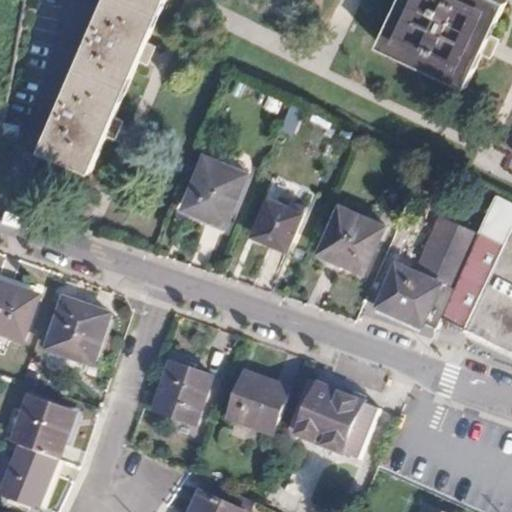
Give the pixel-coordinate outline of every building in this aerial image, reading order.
[(107,0),(42,148),(93,170),(168,0),(107,0)] [(404,0),(384,45),(472,86),(511,0),(404,0)] [(4,123),(0,141),(18,145),(22,127),(4,123)] [(230,224),(251,173),(210,155),(189,207),(230,224)] [(511,197),(493,189),(478,225),(504,237),(511,221),(511,197)] [(291,250),(306,213),(273,199),(257,235),(291,250)] [(367,269),(386,224),(342,206),(323,251),(367,269)] [(439,214),(413,271),(394,262),(376,304),(423,325),(441,283),(451,288),(476,230),(439,214)] [(451,288),(440,314),(511,347),(511,221),(504,237),(478,225),(476,230),(451,288)] [(39,299),(0,286),(0,334),(23,343),(39,299)] [(110,319),(66,304),(49,353),(92,368),(110,319)] [(211,381),(172,366),(155,413),(193,428),(211,381)] [(251,367),(232,415),(275,432),(294,386),(251,367)] [(311,376),(287,439),(299,443),(301,438),(324,381),(311,376)] [(324,381),(301,438),(344,455),(367,398),(324,381)] [(28,404),(13,447),(18,449),(58,464),(67,436),(61,434),(67,417),(28,404)] [(18,449),(0,497),(0,498),(34,511),(39,511),(58,464),(18,449)] [(209,481),(194,511),(241,511),(225,504),(231,492),(209,481)]
